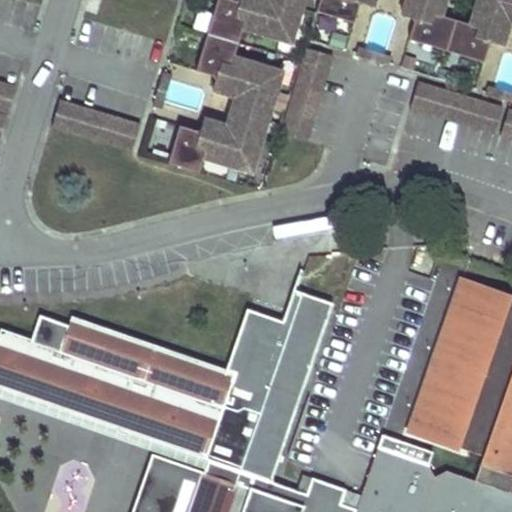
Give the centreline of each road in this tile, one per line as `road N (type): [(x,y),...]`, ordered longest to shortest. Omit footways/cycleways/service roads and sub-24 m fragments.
road 1 (residential): [(0,255),(71,253),(398,184),(443,186),(511,207)]
road 2 (residential): [(66,0),(0,219)]
